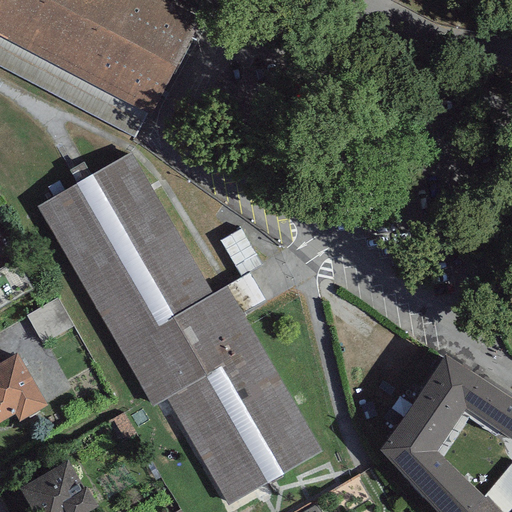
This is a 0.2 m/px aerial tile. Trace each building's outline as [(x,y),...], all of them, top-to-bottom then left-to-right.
[(199,20),(161,0),(0,0),(0,37),(148,115),(199,20)] [(214,295),(132,153),(35,209),(150,407),(165,398),(227,505),(321,451),(226,288),(214,295)] [(242,279),(262,269),(245,234),(224,244),(242,279)] [(362,345),(376,323),(352,307),(338,328),(362,345)] [(377,325),(367,342),(388,356),(398,339),(377,325)] [(46,408),(17,357),(0,366),(0,425),(15,417),(19,424),(46,408)] [(511,440),(511,403),(446,360),(380,455),(433,511),(473,511),(484,499),(437,452),(463,411),(511,440)] [(69,463),(18,491),(29,511),(93,511),(97,510),(86,490),(84,491),(69,463)] [(506,511),(508,511),(511,509),(511,474),(490,492),(506,511)] [(496,511),(484,499),(473,511),(496,511)]
